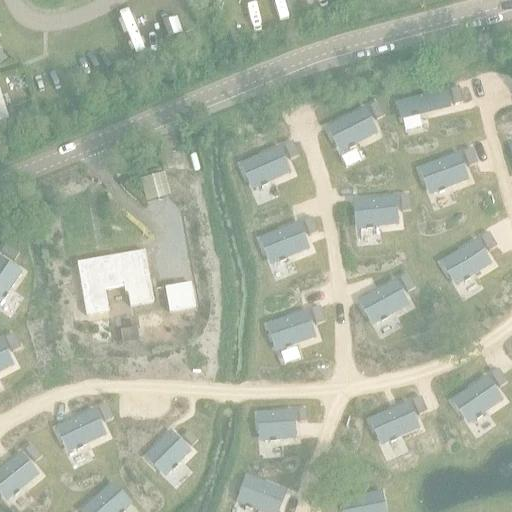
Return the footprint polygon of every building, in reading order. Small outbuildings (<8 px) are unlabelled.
[(453,106),(462,104),(458,89),(449,91),(453,106)] [(445,90),(395,102),(400,120),(450,110),(445,90)] [(369,108),(376,122),(384,118),(377,104),(369,108)] [(364,107),(336,116),(348,156),(362,152),(361,148),(374,144),(364,107)] [(276,138),(238,156),(241,167),(243,166),(250,178),(286,164),(276,138)] [(283,147),(290,161),(298,158),(292,143),(283,147)] [(462,153),(467,168),(476,165),(470,150),(462,153)] [(457,155),(418,169),(423,183),(426,182),(431,195),(467,182),(457,155)] [(408,196),(399,198),(401,213),(410,212),(408,196)] [(393,198),(352,203),(354,217),(357,216),(359,230),(397,226),(393,198)] [(311,219),(302,223),(308,238),(317,234),(311,219)] [(297,225),(258,240),(264,254),(267,252),(272,265),(288,259),(308,251),(297,225)] [(496,248),(487,234),(480,239),(488,252),(496,248)] [(475,242),(440,263),(447,275),(450,273),(457,285),(490,266),(475,242)] [(5,246),(0,253),(0,254),(13,263),(18,255),(5,246)] [(129,308),(152,304),(143,253),(76,265),(85,317),(107,313),(103,292),(125,288),(129,308)] [(0,260),(0,303),(20,274),(0,260)] [(407,275),(399,280),(406,294),(414,289),(407,275)] [(394,282),(357,302),(364,315),(367,313),(374,325),(407,307),(394,282)] [(164,290),(168,314),(200,308),(196,284),(164,290)] [(318,308),(310,311),(315,326),(324,323),(321,316),(318,308)] [(305,312),(265,326),(270,340),(274,339),(278,351),(314,339),(305,312)] [(12,335),(4,340),(11,354),(19,350),(12,335)] [(0,343),(0,373),(12,367),(0,343)] [(497,371),(490,376),(498,389),(506,384),(497,371)] [(485,379),(451,402),(459,414),(461,412),(469,423),(501,402),(485,379)] [(411,402),(418,417),(426,413),(419,399),(411,402)] [(406,404),(368,421),(374,434),(377,433),(383,446),(418,430),(406,404)] [(104,424),(112,420),(105,406),(97,410),(104,424)] [(305,411),(297,412),(298,424),(306,423),(305,411)] [(92,412),(54,430),(61,443),(64,441),(70,453),(104,437),(92,412)] [(290,412),(256,415),(257,429),(261,429),(262,443),(294,440),(293,426),(291,426),(290,412)] [(168,434),(144,459),(154,469),(156,466),(166,475),(189,453),(179,443),(178,444),(168,434)] [(183,439),(192,448),(197,442),(188,434),(183,439)] [(25,452),(35,465),(42,459),(32,446),(25,452)] [(26,460),(0,472),(0,498),(1,502),(37,485),(26,460)] [(244,492),(239,505),(255,511),(277,511),(285,494),(246,478),(241,491),(244,492)] [(111,485),(80,511),(123,511),(127,509),(118,498),(121,496),(111,485)] [(380,493),(339,502),(341,511),(380,511),(379,508),(383,507),(380,493)] [(335,511),(334,503),(325,505),(326,511),(335,511)]
